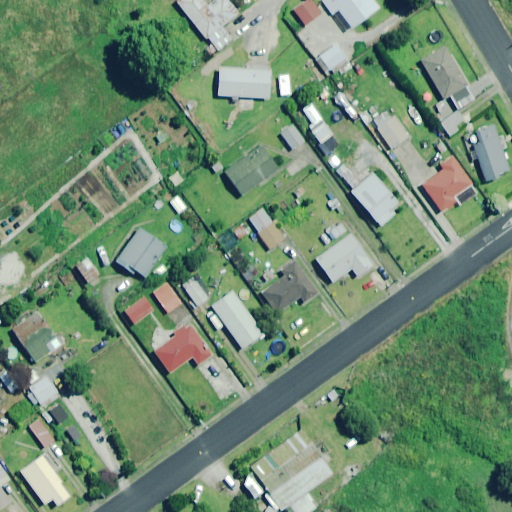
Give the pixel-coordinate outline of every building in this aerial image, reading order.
[(213,0),(205,7),(199,0),(176,0),(174,2),(203,39),(205,38),(210,44),(203,50),(209,56),(230,40),(219,26),(236,13),(225,0),(213,0)] [(319,16),(307,0),(306,0),(292,11),(303,27),(319,16)] [(376,9),(369,0),(318,0),(329,14),(336,9),(348,28),(376,9)] [(347,62),(334,45),(318,57),(331,74),(347,62)] [(465,85),(441,48),(418,63),(442,100),(465,85)] [(269,71),(216,68),(214,96),(267,99),(269,71)] [(310,80),(303,70),(286,83),(293,92),(310,80)] [(383,111),(371,120),(376,127),(374,129),(388,149),(406,137),(392,116),(389,119),(383,111)] [(461,120),(455,112),(434,126),(442,139),(456,130),(453,125),(461,120)] [(302,141),(291,125),(278,134),(290,150),(302,141)] [(495,173),(506,169),(500,149),(504,148),(501,137),(496,138),(491,125),(466,133),(483,182),(497,177),(495,173)] [(275,172),(258,146),(221,172),(238,197),(275,172)] [(470,184),(449,156),(437,165),(440,170),(419,186),(439,213),(454,201),(451,198),(470,184)] [(356,182),(347,170),(340,176),(349,188),(356,182)] [(395,204),(371,174),(349,192),(377,227),(392,215),(387,210),(395,204)] [(261,210),(247,219),(256,232),(254,233),(266,251),(282,240),(261,210)] [(345,231),(340,222),(326,231),(331,239),(345,231)] [(246,233),(241,225),(231,231),(236,240),(246,233)] [(133,272),(141,278),(163,249),(137,230),(113,261),(131,275),(133,272)] [(370,265),(347,235),(313,261),(330,283),(349,269),(355,276),(370,265)] [(314,295),(292,262),(277,272),(281,278),(259,292),(273,314),(297,299),(301,304),(314,295)] [(178,304),(163,282),(149,292),(165,314),(178,304)] [(206,298),(195,282),(183,290),(195,307),(206,298)] [(260,335),(231,292),(209,306),(238,349),(260,335)] [(149,311),(140,297),(121,310),(131,324),(149,311)] [(58,347),(34,312),(8,330),(33,365),(58,347)] [(209,355),(186,326),(151,353),(167,375),(190,358),(195,365),(209,355)] [(16,386),(4,371),(0,374),(0,382),(8,393),(16,386)] [(56,394),(45,377),(27,388),(38,405),(56,394)] [(52,442),(42,427),(31,434),(42,449),(52,442)] [(304,494),(331,475),(318,458),(300,431),(248,468),(267,494),(263,497),(271,508),(278,504),(282,509),(284,511),(307,511),(314,507),(304,494)] [(67,496),(39,456),(17,471),(41,505),(49,499),(54,506),(67,496)] [(247,474),(238,481),(251,498),(260,491),(247,474)]
